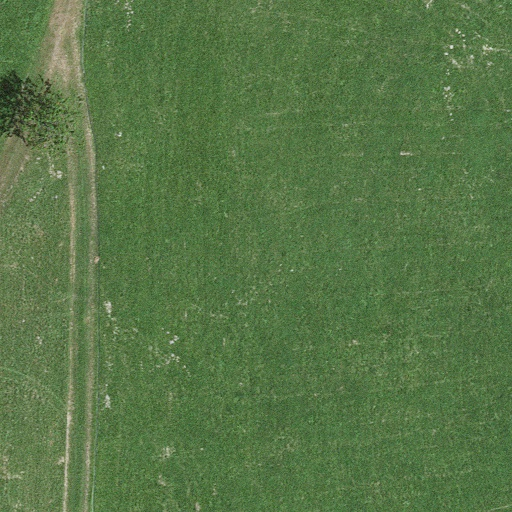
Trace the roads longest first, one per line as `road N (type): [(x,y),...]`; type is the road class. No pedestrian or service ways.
road 1 (track): [(74,21),(90,274),(80,511)]
road 2 (track): [(0,177),(80,0)]
